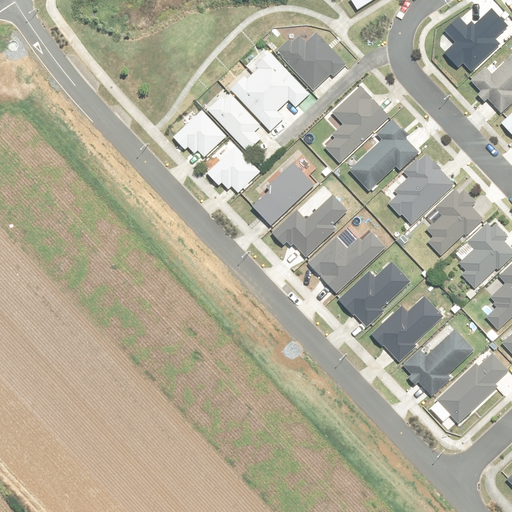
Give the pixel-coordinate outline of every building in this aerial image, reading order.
[(352,0),(359,11),(376,0),(352,0)] [(458,44),(447,55),(460,69),(465,64),(472,72),(499,45),(494,39),(507,27),(492,12),(476,27),(473,23),(468,28),(460,20),(447,32),(458,44)] [(345,66),(317,35),(306,45),(298,36),(278,53),(312,91),(336,69),(338,72),(345,66)] [(310,96),(267,51),(246,70),(250,74),(233,91),(272,132),(284,121),(277,113),(290,101),(297,108),(310,96)] [(511,58),(494,76),(487,69),(472,83),(501,115),(511,104),(511,58)] [(335,115),(345,126),(334,137),(338,140),(327,150),(341,164),(389,118),(361,90),(335,115)] [(261,127),(226,91),(208,109),(249,152),(262,140),(255,133),(261,127)] [(199,152),(206,158),(227,138),(203,113),(176,139),(187,151),(189,149),(196,155),(199,152)] [(511,115),(503,125),(511,134),(511,115)] [(407,136),(393,122),(376,138),(382,144),(352,173),(372,193),(398,167),(401,171),(419,153),(404,139),(407,136)] [(224,185),(229,190),(233,187),(239,193),(260,173),(237,148),(209,174),(221,187),(224,185)] [(454,185),(426,157),(405,177),(409,181),(395,195),(399,198),(392,205),(413,227),(454,185)] [(314,186),(295,165),(272,187),(275,189),(255,208),(272,226),(314,186)] [(463,200),(455,191),(426,218),(435,227),(430,232),(437,240),(432,245),(443,257),(483,220),(473,209),(478,205),(469,194),(463,200)] [(476,291),(477,290),(511,255),(511,251),(503,242),(508,236),(495,223),(488,230),(484,225),(466,243),(475,251),(459,266),(465,272),(461,275),(476,291)] [(369,231),(348,251),(338,239),(309,266),(338,296),(387,250),(379,241),(369,231)] [(413,285),(393,264),(376,281),(370,274),(342,300),(367,327),(383,313),(413,285)] [(511,269),(502,278),(508,284),(491,298),(499,307),(487,317),(498,331),(511,319),(511,269)] [(445,319),(426,299),(410,314),(405,308),(375,336),(399,362),(417,346),(445,319)] [(475,353),(456,333),(428,359),(421,351),(402,368),(430,398),(450,379),(448,377),(475,353)] [(510,373),(493,355),(480,368),(476,364),(437,402),(459,425),(496,390),(494,388),(510,373)]
